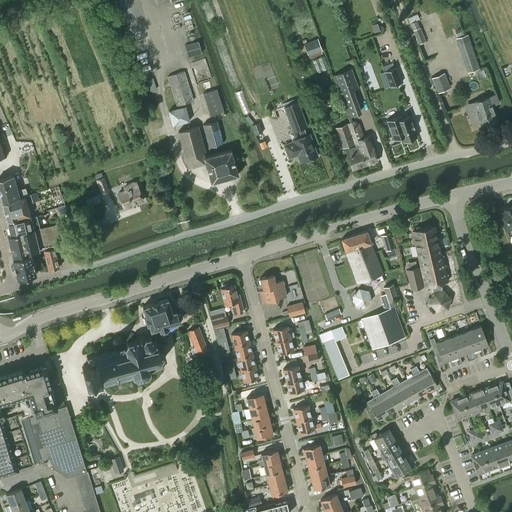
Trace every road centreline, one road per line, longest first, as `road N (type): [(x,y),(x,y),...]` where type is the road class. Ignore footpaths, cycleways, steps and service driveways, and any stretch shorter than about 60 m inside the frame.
road 1 (unclassified): [(11,287),(511,142)]
road 2 (residential): [(307,511),(240,257)]
road 3 (tertiary): [(0,335),(240,257)]
road 4 (tertiary): [(240,257),(450,197)]
road 5 (track): [(396,0),(456,155)]
